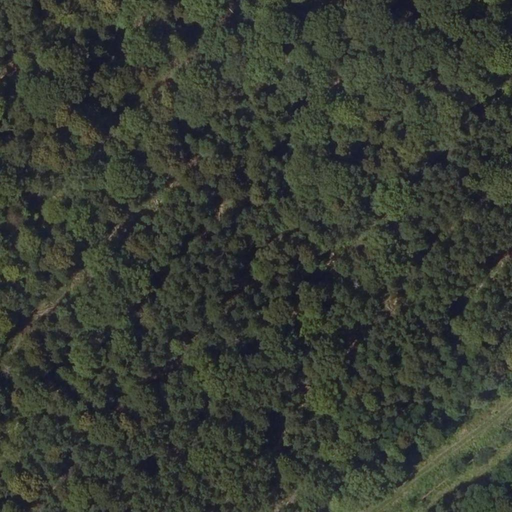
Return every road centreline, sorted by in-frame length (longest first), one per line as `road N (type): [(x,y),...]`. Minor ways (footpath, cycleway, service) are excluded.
road 1 (track): [(0,284),(249,0)]
road 2 (track): [(377,511),(511,407)]
